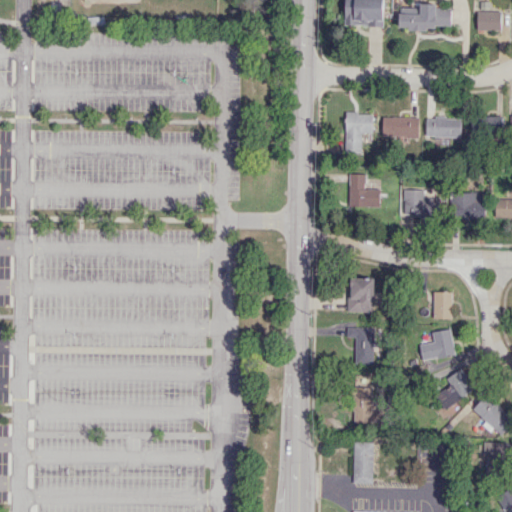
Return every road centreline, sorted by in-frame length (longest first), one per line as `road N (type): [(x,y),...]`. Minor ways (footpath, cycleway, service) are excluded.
road 1 (tertiary): [(304,0),(292,511)]
road 2 (residential): [(511,258),(403,258),(298,234)]
road 3 (residential): [(511,66),(476,77),(304,73)]
